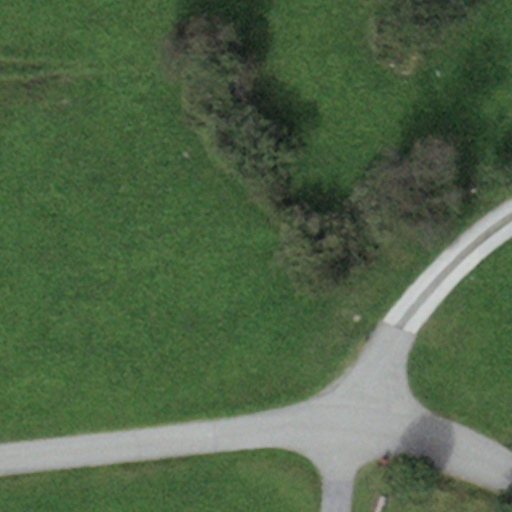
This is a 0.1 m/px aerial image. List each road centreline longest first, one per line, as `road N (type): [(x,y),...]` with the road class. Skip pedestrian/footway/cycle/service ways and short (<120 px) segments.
road 1 (track): [(0,464),(357,416)]
road 2 (track): [(511,226),(404,331),(357,416)]
road 3 (track): [(511,474),(454,441),(357,416)]
